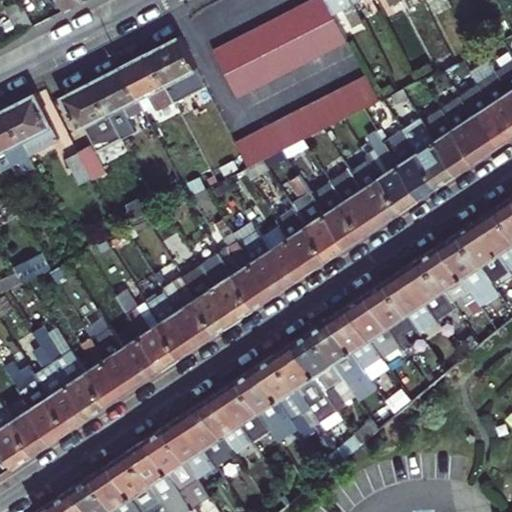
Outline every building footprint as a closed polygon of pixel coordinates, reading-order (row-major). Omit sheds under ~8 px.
[(84,0),(61,0),(67,9),(84,0)] [(325,0),(314,0),(206,57),(231,105),(348,44),(333,14),(325,0)] [(353,4),(351,0),(325,0),(333,14),(353,4)] [(34,26),(22,3),(7,10),(19,34),(34,26)] [(202,80),(179,36),(151,51),(173,95),(202,80)] [(145,110),(173,95),(151,51),(122,66),(145,110)] [(511,61),(497,72),(511,94),(511,61)] [(93,81),(109,112),(125,104),(132,116),(145,110),(122,66),(93,81)] [(479,83),(511,133),(511,94),(497,72),(479,83)] [(284,150),(378,102),(366,78),(235,143),(248,168),(284,150)] [(109,112),(93,81),(64,96),(80,128),(85,125),(98,150),(122,137),(109,112)] [(460,96),(494,148),(511,136),(511,133),(479,83),(460,96)] [(5,108),(21,139),(28,152),(58,137),(35,93),(5,108)] [(441,108),(476,160),(494,148),(460,96),(441,108)] [(5,108),(0,110),(0,149),(21,139),(5,108)] [(423,120),(458,172),(476,160),(441,108),(423,120)] [(439,185),(458,172),(423,120),(423,119),(414,125),(427,145),(417,151),(439,185)] [(386,143),(421,196),(439,185),(417,151),(404,131),(386,143)] [(122,137),(98,150),(101,156),(125,144),(122,137)] [(21,139),(0,149),(0,166),(28,152),(21,139)] [(403,209),(421,196),(386,143),(377,148),(390,169),(380,176),(403,209)] [(91,145),(79,151),(93,179),(105,173),(91,145)] [(80,185),(93,179),(79,151),(66,157),(80,185)] [(351,171),(385,221),(403,209),(380,176),(369,159),(351,171)] [(332,181),(366,233),(385,221),(351,171),(350,169),(332,181)] [(313,193),(348,245),(366,233),(332,181),(313,193)] [(330,258),(348,245),(313,193),(312,192),(294,203),(330,258)] [(127,206),(129,210),(154,198),(151,194),(127,206)] [(511,196),(495,208),(511,234),(511,196)] [(154,198),(129,210),(137,224),(146,219),(161,212),(154,198)] [(330,258),(294,203),(276,216),(311,270),(330,258)] [(511,234),(495,208),(476,220),(509,271),(511,268),(511,234)] [(292,282),(311,270),(276,216),(267,221),(280,242),(270,249),(292,282)] [(457,233),(479,267),(489,261),(503,281),(511,275),(509,271),(476,220),(457,233)] [(292,282),(270,249),(259,231),(241,244),(274,294),(292,282)] [(493,287),(479,267),(457,233),(440,244),(475,299),(484,293),(493,287)] [(244,267),(233,274),(255,306),(274,294),(241,244),(238,240),(230,246),(244,267)] [(422,256),(444,290),(453,284),(467,305),(475,299),(440,244),(422,256)] [(422,256),(403,269),(436,319),(439,323),(448,317),(434,297),(444,290),(422,256)] [(255,306),(233,274),(224,279),(211,259),(201,265),(237,318),(255,306)] [(219,330),(237,318),(201,265),(184,277),(186,280),(197,297),(219,330)] [(385,281),(407,315),(417,331),(436,319),(403,269),(385,281)] [(219,330),(197,297),(186,280),(176,286),(174,283),(165,289),(167,292),(200,343),(219,330)] [(385,281),(366,293),(401,345),(402,347),(411,341),(398,321),(407,315),(385,281)] [(148,305),(159,322),(181,355),(200,343),(167,292),(148,305)] [(401,345),(366,293),(347,306),(370,339),(381,356),(382,358),(401,345)] [(347,306),(330,317),(363,367),(381,356),(370,339),(347,306)] [(181,355),(159,322),(151,328),(137,307),(128,314),(164,367),(181,355)] [(145,379),(164,367),(128,314),(119,319),(133,340),(123,346),(145,379)] [(363,367),(330,317),(311,329),(333,363),(358,401),(377,388),(366,371),(363,367)] [(324,369),(333,363),(311,329),(292,342),(328,396),(338,390),(324,369)] [(145,379),(123,346),(114,353),(100,332),(91,337),(127,391),(145,379)] [(108,404),(127,391),(91,337),(83,343),(96,364),(86,371),(108,404)] [(328,396),(292,342),(274,354),(297,387),(306,382),(320,402),(328,396)] [(274,354),(256,366),(292,420),(301,414),(288,393),(297,387),(274,354)] [(108,404),(86,371),(77,376),(63,356),(55,362),(90,415),(108,404)] [(71,428),(90,415),(55,362),(46,368),(59,388),(49,395),(71,428)] [(238,378),(260,411),(269,406),(282,426),(292,420),(256,366),(238,378)] [(274,432),(260,411),(238,378),(219,390),(253,441),(255,444),(274,432)] [(18,386),(53,440),(71,428),(49,395),(40,401),(26,380),(18,386)] [(35,452),(53,440),(18,386),(0,397),(0,399),(13,419),(35,452)] [(201,402),(223,436),(235,453),(253,441),(219,390),(201,402)] [(201,402),(183,414),(216,465),(218,466),(236,455),(235,453),(223,436),(201,402)] [(183,414),(165,426),(187,460),(198,476),(216,465),(183,414)] [(35,452),(13,419),(3,425),(0,421),(0,441),(5,449),(15,465),(35,452)] [(195,511),(214,500),(198,476),(187,460),(165,426),(146,438),(195,511)] [(128,450),(164,504),(169,511),(195,511),(146,438),(128,450)] [(128,450),(110,462),(142,511),(152,511),(164,504),(128,450)] [(142,511),(110,462),(91,475),(113,509),(115,511),(142,511)] [(91,475),(73,487),(89,511),(115,511),(113,509),(91,475)] [(55,498),(63,511),(89,511),(73,487),(55,498)] [(63,511),(55,498),(35,511),(63,511)]
